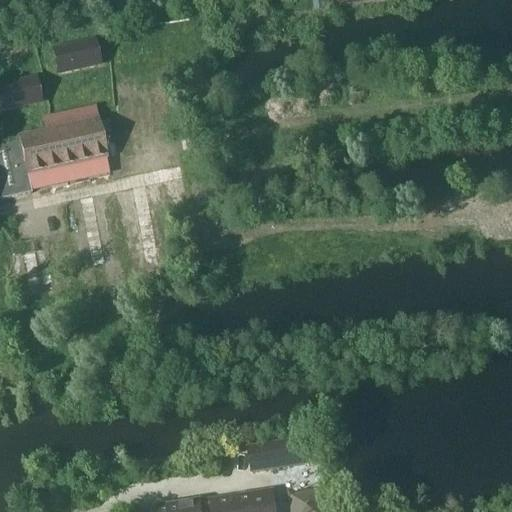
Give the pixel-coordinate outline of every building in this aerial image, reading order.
[(91,41),(51,50),(57,77),(97,67),(91,41)] [(32,79),(0,86),(0,113),(38,105),(32,79)] [(98,122),(0,143),(0,199),(32,192),(110,176),(106,155),(98,122)] [(49,247),(7,255),(12,282),(54,274),(49,247)] [(304,441),(249,450),(253,475),(308,466),(304,441)] [(325,511),(321,490),(288,495),(290,511),(325,511)] [(276,511),(273,493),(201,504),(201,502),(158,509),(158,511),(276,511)]
